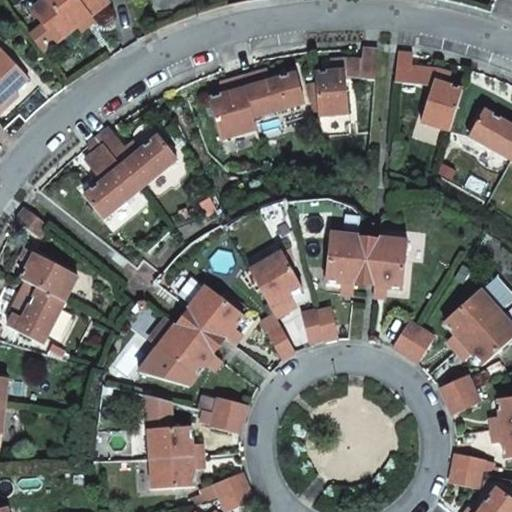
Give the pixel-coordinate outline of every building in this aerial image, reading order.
[(24,0),(34,11),(48,0),(24,0)] [(48,0),(34,11),(57,42),(68,34),(78,26),(87,19),(107,4),(104,0),(48,0)] [(82,32),(91,25),(87,19),(78,26),(82,32)] [(0,49),(0,135),(4,131),(0,126),(0,114),(6,109),(2,105),(16,92),(29,79),(0,49)] [(362,61),(360,80),(376,81),(378,51),(363,51),(362,61)] [(413,56),(398,54),(395,84),(421,86),(423,70),(412,69),(413,56)] [(331,61),(331,73),(345,72),(346,80),(360,80),(362,61),(344,60),(331,61)] [(245,89),(271,82),(267,70),(242,78),(245,89)] [(423,70),(421,86),(433,87),(435,81),(447,85),(451,74),(438,70),(423,70)] [(316,75),(319,117),(349,114),(346,80),(345,72),(331,73),(324,74),(316,75)] [(245,89),(254,118),(305,103),(297,75),(284,79),(271,82),(245,89)] [(209,100),(221,140),(257,130),(254,118),(245,89),(242,78),(227,82),(231,94),(224,96),(217,98),(209,100)] [(450,132),(463,91),(455,88),(447,85),(435,81),(433,87),(422,122),(450,132)] [(231,94),(227,82),(220,84),(224,96),(231,94)] [(16,92),(2,105),(6,109),(19,96),(16,92)] [(469,136),(511,160),(511,159),(511,127),(498,119),(484,111),(469,136)] [(99,138),(117,162),(129,152),(111,129),(99,138)] [(87,148),(106,171),(117,162),(99,138),(95,141),(87,148)] [(134,158),(122,168),(141,190),(178,160),(159,138),(147,148),(134,158)] [(129,152),(117,162),(122,168),(134,158),(129,152)] [(111,177),(122,168),(117,162),(106,171),(111,177)] [(98,188),(85,198),(103,221),(141,190),(122,168),(111,177),(98,188)] [(53,229),(29,210),(27,213),(21,222),(44,241),(53,229)] [(330,235),(326,283),(334,284),(342,285),(354,285),(359,238),(330,235)] [(359,238),(354,285),(365,287),(374,288),(379,240),(370,239),(359,238)] [(379,240),(374,288),(386,289),(395,290),(403,291),(408,243),(379,240)] [(34,255),(25,250),(20,261),(29,265),(34,255)] [(283,254),(251,272),(268,304),(277,319),(283,315),(290,312),(284,301),(290,298),(303,290),(283,254)] [(25,273),(22,281),(38,289),(64,303),(77,277),(34,255),(29,265),(25,273)] [(192,278),(179,296),(192,306),(205,289),(192,278)] [(342,285),(341,295),(353,296),(354,285),(342,285)] [(245,317),(207,287),(205,289),(192,306),(189,310),(227,339),(235,330),(240,323),(245,317)] [(373,298),(385,299),(386,289),(374,288),(373,298)] [(23,319),(16,332),(42,346),(64,303),(38,289),(31,304),(23,319)] [(480,292),(444,324),(450,330),(455,336),(463,345),(499,313),(480,292)] [(290,298),(284,301),(290,312),(296,308),(290,298)] [(317,313),(324,342),(338,339),(332,309),(317,313)] [(176,326),(214,355),(221,346),(227,339),(189,310),(183,317),(176,326)] [(317,313),(317,311),(303,315),(310,345),(324,342),(317,313)] [(477,360),(482,366),(511,340),(511,327),(499,313),(463,345),(472,354),(477,360)] [(16,332),(23,319),(14,315),(7,328),(16,332)] [(176,326),(167,318),(149,341),(158,349),(176,326)] [(408,324),(392,349),(405,357),(421,332),(408,324)] [(176,326),(158,349),(140,373),(189,388),(198,377),(206,365),(214,355),(176,326)] [(268,334),(282,360),(295,353),(281,327),(268,334)] [(235,330),(227,339),(235,346),(242,336),(235,330)] [(421,332),(405,357),(418,365),(434,339),(421,332)] [(455,336),(447,342),(456,351),(463,345),(455,336)] [(456,351),(464,361),(472,354),(463,345),(456,351)] [(214,355),(206,365),(215,371),(222,361),(214,355)] [(439,389),(446,403),(472,390),(467,376),(439,389)] [(0,407),(5,408),(8,380),(0,378),(0,407)] [(452,416),(479,404),(472,390),(446,403),(452,416)] [(148,402),(172,409),(171,402),(147,396),(148,402)] [(247,406),(218,399),(218,400),(207,397),(204,410),(215,413),(244,421),(247,406)] [(501,430),(511,428),(511,398),(497,400),(498,409),(499,418),(501,430)] [(148,402),(152,461),(194,458),(193,446),(193,437),(192,428),(173,429),(172,409),(148,402)] [(244,421),(215,413),(204,410),(201,424),(211,426),(211,428),(240,436),(244,421)] [(491,431),(501,430),(499,418),(490,419),(491,431)] [(504,460),(511,458),(511,428),(501,430),(502,442),(503,451),(504,460)] [(492,443),(502,442),(501,430),(491,431),(492,443)] [(193,446),(194,458),(204,457),(203,445),(193,446)] [(453,469),(482,475),(485,461),(456,455),(453,469)] [(195,470),(205,469),(204,457),(194,458),(195,470)] [(152,461),(154,490),(196,488),(195,479),(195,470),(194,458),(152,461)] [(482,475),(453,469),(450,484),(479,490),(482,475)] [(247,483),(242,474),(215,485),(220,499),(246,488),(248,488),(247,483)] [(229,511),(252,503),(246,488),(220,499),(219,500),(223,511),(229,511)] [(511,511),(511,499),(498,489),(488,503),(480,511),(511,511)]
